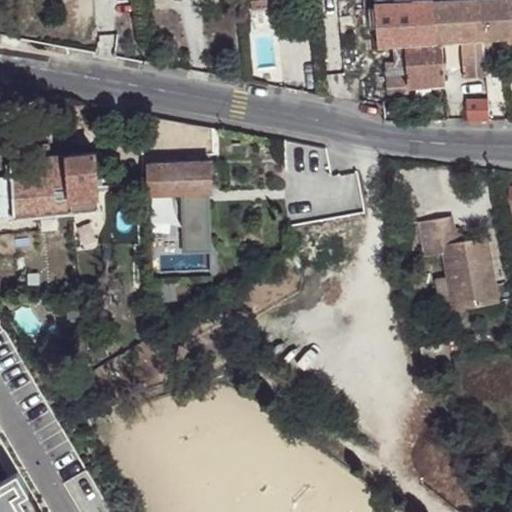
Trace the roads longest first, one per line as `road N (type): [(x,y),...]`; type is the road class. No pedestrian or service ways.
road 1 (tertiary): [(0,61),(387,141),(511,147)]
road 2 (unknown): [(62,511),(0,397)]
